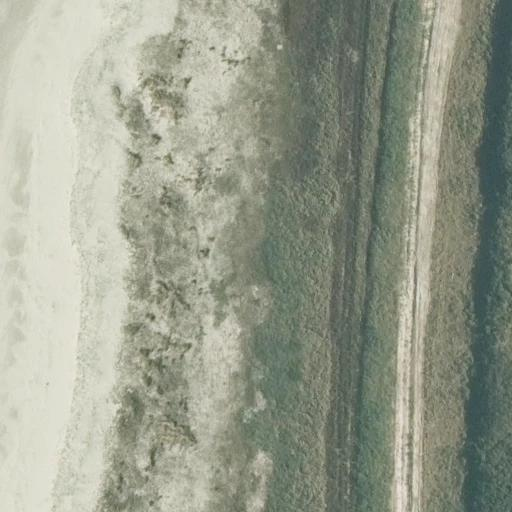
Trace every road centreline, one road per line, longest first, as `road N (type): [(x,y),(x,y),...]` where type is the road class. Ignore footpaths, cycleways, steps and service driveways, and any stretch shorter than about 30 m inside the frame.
road 1 (track): [(341,511),(343,244),(363,0)]
road 2 (track): [(407,511),(409,242),(424,0)]
